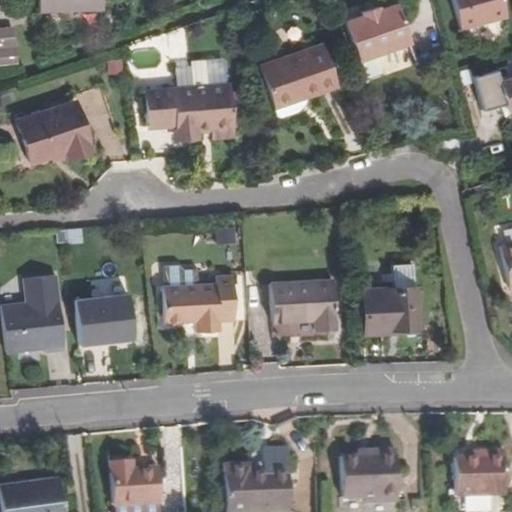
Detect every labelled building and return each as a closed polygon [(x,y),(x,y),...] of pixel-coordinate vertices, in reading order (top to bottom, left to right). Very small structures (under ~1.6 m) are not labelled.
[(36,0),(37,8),(99,5),(98,0),(36,0)] [(455,0),(464,29),(466,28),(510,15),(505,0),(455,0)] [(359,60),(411,41),(397,2),(382,8),(363,15),(346,21),(359,60)] [(363,15),(382,8),(380,4),(362,10),(363,15)] [(13,32),(0,32),(0,83),(16,83),(13,32)] [(302,91),(304,97),(338,86),(321,42),(260,64),(271,100),(302,91)] [(190,66),(174,66),(175,86),(191,85),(190,66)] [(511,111),(511,110),(511,77),(504,80),(501,70),(477,77),(486,111),(498,107),(509,104),(511,111)] [(229,89),(146,112),(154,145),(182,138),(186,149),(205,145),(204,140),(219,136),(222,145),(243,139),(229,89)] [(274,108),(304,97),(302,91),(271,100),(274,108)] [(93,149),(76,102),(17,122),(30,163),(66,153),(68,156),(93,149)] [(501,115),(511,111),(509,104),(498,107),(501,115)] [(511,241),(500,244),(509,288),(511,289),(511,241)] [(3,304),(7,351),(46,347),(46,350),(66,348),(59,274),(27,277),(29,301),(3,304)] [(218,276),(218,284),(165,287),(166,326),(196,324),(197,333),(222,331),(222,323),(236,322),(234,276),(218,276)] [(418,287),(364,283),(362,328),(380,329),(381,324),(415,327),(418,287)] [(334,293),(271,287),(268,324),(308,330),(307,342),(330,345),(334,293)] [(77,299),(81,344),(135,340),(132,295),(77,299)] [(476,461),(465,461),(452,461),(453,498),(504,497),(502,447),(476,447),(476,461)] [(476,461),(476,447),(464,447),(465,461),(476,461)] [(242,468),(215,469),(217,511),(282,511),(280,451),(255,452),(256,473),(242,473),(242,468)] [(366,459),(354,460),(337,459),(338,501),(359,501),(359,505),(393,504),(392,454),(366,455),(366,459)] [(127,465),(104,465),(108,509),(109,509),(109,511),(153,511),(154,506),(155,506),(153,472),(126,473),(127,465)] [(0,511),(61,511),(56,479),(0,484),(0,511)]
